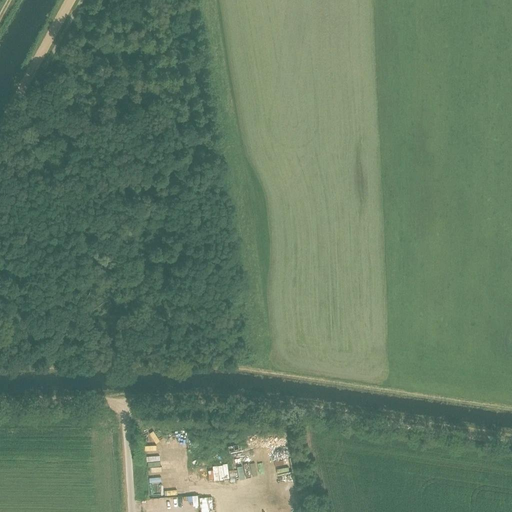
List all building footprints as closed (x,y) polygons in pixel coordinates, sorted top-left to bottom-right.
[(163,455),(165,450),(152,445),(150,449),(163,455)] [(240,460),(243,467),(252,463),(249,457),(240,460)] [(186,505),(197,505),(196,496),(186,497),(186,505)] [(207,511),(213,511),(212,497),(203,498),(204,511),(207,511)] [(169,508),(177,507),(176,499),(167,501),(169,508)]
